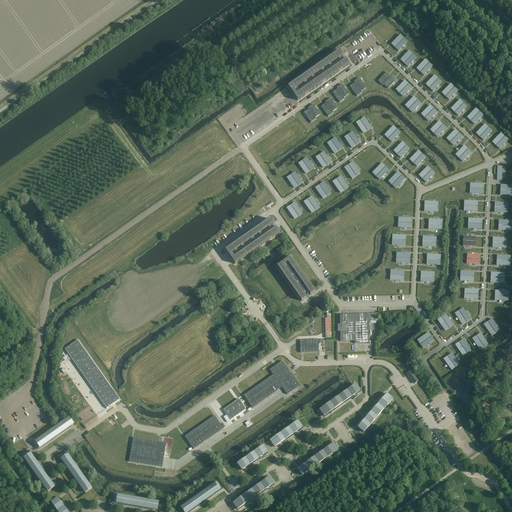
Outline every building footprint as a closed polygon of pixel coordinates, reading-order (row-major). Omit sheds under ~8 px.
[(400,35),(391,44),(395,48),(404,38),(400,35)] [(404,38),(395,48),(398,51),(408,42),(404,38)] [(349,64),(340,50),(288,87),(298,100),(349,64)] [(409,51),(400,60),(404,64),(413,54),(409,51)] [(413,54),(404,64),(408,67),(417,58),(413,54)] [(425,59),(416,69),(420,72),(429,63),(425,59)] [(429,63),(420,72),(424,76),(433,66),(429,63)] [(384,84),(391,77),(386,72),(378,81),(383,85),(384,84)] [(434,75),(425,84),(429,88),(438,79),(434,75)] [(388,88),(396,80),(392,76),(391,77),(384,84),(388,88)] [(366,88),(359,78),(354,82),(355,83),(361,92),(366,88)] [(438,79),(429,88),(433,92),(442,82),(438,79)] [(405,81),(396,90),(399,93),(408,84),(405,81)] [(361,92),(355,83),(350,86),(357,96),(362,93),(361,92)] [(349,94),(342,84),(337,88),(337,89),(344,98),(349,94)] [(408,84),(399,93),(403,97),(412,88),(408,84)] [(451,84),(441,93),(445,97),(454,87),(451,84)] [(454,87),(445,97),(449,100),(458,91),(454,87)] [(344,98),(337,89),(333,93),(340,102),(345,99),(344,98)] [(414,96),(405,106),(408,109),(417,100),(414,96)] [(337,108),(330,99),(325,102),(326,103),(332,112),(337,108)] [(417,100),(408,109),(412,113),(421,103),(417,100)] [(460,100),(451,109),(454,113),(463,103),(460,100)] [(332,112),(326,103),(321,107),(328,117),(333,113),(332,112)] [(463,103),(454,113),(458,116),(467,107),(463,103)] [(320,114),(313,105),(308,108),(309,109),(315,118),(320,114)] [(430,105),(421,115),(425,118),(434,109),(430,105)] [(476,108),(467,118),(471,121),(480,112),(476,108)] [(315,118),(309,109),(304,113),(311,123),(316,119),(315,118)] [(434,109),(425,118),(428,122),(437,112),(434,109)] [(480,112),(471,121),(474,125),(483,115),(480,112)] [(360,120),(367,131),(371,128),(364,117),(360,120)] [(356,123),(363,134),(367,131),(360,120),(356,123)] [(439,121),(430,130),(434,134),(443,124),(439,121)] [(443,124),(434,134),(438,137),(447,128),(443,124)] [(485,124),(476,134),(479,137),(488,128),(485,124)] [(393,126),(384,135),(388,139),(397,129),(393,126)] [(488,128),(479,137),(483,141),(492,131),(488,128)] [(397,129),(388,139),(392,142),(401,133),(397,129)] [(455,130),(446,139),(450,143),(459,133),(455,130)] [(348,134),(356,145),(360,142),(352,132),(348,134)] [(459,133),(450,143),(454,146),(463,137),(459,133)] [(501,133),(492,142),(496,146),(505,136),(501,133)] [(344,137),(351,148),(356,145),(348,134),(344,137)] [(505,136),(496,146),(499,149),(508,140),(505,136)] [(331,141),(338,151),(342,148),(335,138),(331,141)] [(327,143),(334,154),(338,151),(331,141),(327,143)] [(402,142),(393,151),(397,155),(406,145),(402,142)] [(406,145),(397,155),(401,158),(410,149),(406,145)] [(464,146),(455,155),(459,158),(468,149),(464,146)] [(468,149),(459,158),(463,162),(472,153),(468,149)] [(418,150),(409,160),(413,163),(422,154),(418,150)] [(319,155),(327,165),(331,162),(323,152),(319,155)] [(422,154),(413,163),(417,167),(426,157),(422,154)] [(315,158),(322,168),(327,165),(319,155),(315,158)] [(302,161),(310,171),(314,169),(306,158),(302,161)] [(298,164),(305,174),(310,171),(302,161),(298,164)] [(348,165),(356,176),(360,173),(352,162),(348,165)] [(382,163),(372,173),(376,177),(385,167),(382,163)] [(344,168),(352,179),(356,176),(348,165),(344,168)] [(428,166),(419,176),(422,179),(431,170),(428,166)] [(385,167),(376,177),(379,180),(389,170),(385,167)] [(431,170),(422,179),(426,183),(435,173),(431,170)] [(290,175),(298,186),(302,183),(295,172),(290,175)] [(398,172),(388,182),(392,185),(401,175),(398,172)] [(286,178),(294,189),(298,186),(290,175),(286,178)] [(401,175),(392,185),(395,189),(405,179),(401,175)] [(336,179),(344,190),(348,187),(340,176),(336,179)] [(332,182),(340,193),(344,190),(336,179),(332,182)] [(319,185),(327,196),(331,194),(323,182),(319,185)] [(315,188),(323,199),(327,196),(319,185),(315,188)] [(308,199),(316,211),(320,208),(312,196),(308,199)] [(303,202),(311,214),(316,211),(308,199),(303,202)] [(290,205),(298,217),(302,214),(294,202),(290,205)] [(286,208),(294,220),(298,217),(290,205),(286,208)] [(235,264),(279,233),(270,219),(226,250),(235,264)] [(301,301),(315,291),(291,257),(277,267),(301,301)] [(471,320),(463,308),(459,311),(466,322),(471,320)] [(466,322),(459,311),(454,314),(462,325),(466,322)] [(378,321),(378,314),(340,315),(340,325),(337,325),(338,332),(340,332),(340,342),(355,341),(355,344),(369,343),(369,324),(376,324),(376,321),(378,321)] [(453,326),(445,314),(441,317),(449,329),(453,326)] [(449,329),(441,317),(437,320),(445,331),(449,329)] [(500,330),(492,319),(488,322),(495,333),(500,330)] [(495,333),(488,322),(483,325),(491,336),(495,333)] [(420,345),(431,337),(428,333),(417,341),(420,345)] [(488,345),(480,333),(476,336),(484,348),(488,345)] [(484,348),(476,336),(472,339),(480,350),(484,348)] [(423,349),(434,341),(431,337),(420,345),(423,349)] [(471,351),(463,339),(459,342),(467,354),(471,351)] [(319,352),(318,340),(300,341),(300,353),(319,352)] [(107,409),(120,400),(78,341),(65,350),(107,409)] [(467,354),(459,342),(455,345),(463,356),(467,354)] [(459,365),(452,353),(447,356),(455,368),(459,365)] [(455,368),(447,356),(443,359),(451,370),(455,368)] [(273,375),(244,396),(252,408),(282,387),(287,395),(299,386),(282,361),(270,370),(273,375)] [(417,381),(418,381),(415,378),(416,377),(414,374),(413,375),(411,371),(407,374),(414,384),(414,383),(415,384),(418,382),(417,381)] [(319,410),(322,414),(324,416),(360,391),(355,385),(319,410)] [(386,394),(358,427),(364,433),(392,399),(386,394)] [(244,412),(237,402),(221,412),(229,423),(244,412)] [(193,449),(223,428),(220,424),(214,416),(185,437),(193,449)] [(38,450),(70,427),(74,424),(69,418),(33,443),(36,447),(38,450)] [(270,441),(275,447),(302,428),(298,421),(270,441)] [(166,443),(160,442),(133,438),(129,462),(162,467),(164,455),(166,443)] [(334,444),(297,469),(302,475),(338,450),(335,446),(334,444)] [(237,464),(242,470),(267,453),(267,452),(263,446),(237,464)] [(54,487),(52,484),(29,451),(26,453),(22,456),(48,492),(54,487)] [(66,453),(62,455),(60,457),(82,489),(85,493),(91,488),(66,453)] [(269,477),(233,503),(238,509),(273,484),(269,477)] [(188,511),(189,511),(221,489),(219,486),(217,482),(181,508),(184,511),(188,511)] [(114,499),(114,502),(153,509),(157,510),(158,502),(115,495),(114,499)] [(67,511),(58,498),(51,503),(57,511),(67,511)]
